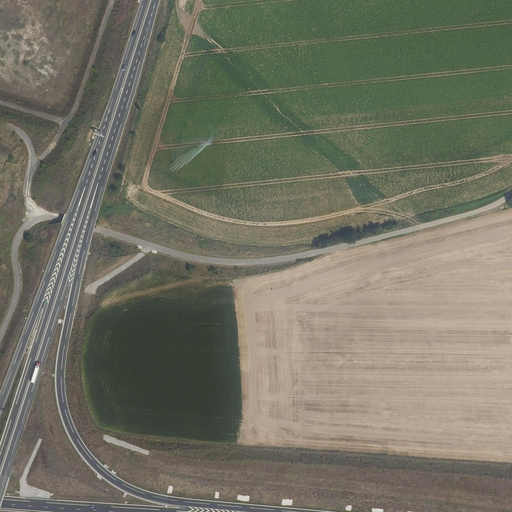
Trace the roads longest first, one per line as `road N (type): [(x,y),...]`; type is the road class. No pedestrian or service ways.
road 1 (track): [(148,245),(91,287),(83,308),(78,383),(99,433),(511,466)]
road 2 (unclassified): [(0,340),(17,298),(15,250),(35,220),(59,214),(115,237),(241,264),(473,214),(511,196)]
road 3 (trunk): [(270,511),(133,493),(91,460),(68,427),(58,381),(63,334),(98,181)]
road 4 (track): [(148,453),(99,433),(128,461),(182,476),(511,510)]
road 5 (track): [(247,448),(148,453),(171,460),(511,488)]
road 6 (trunk): [(0,488),(98,181)]
road 7 (trunk): [(85,185),(0,460)]
road 8 (trunk): [(85,185),(0,404)]
road 9 (motorway): [(144,0),(85,185)]
road 10 (motorway): [(98,181),(154,0)]
road 11 (track): [(33,165),(80,97),(111,0)]
